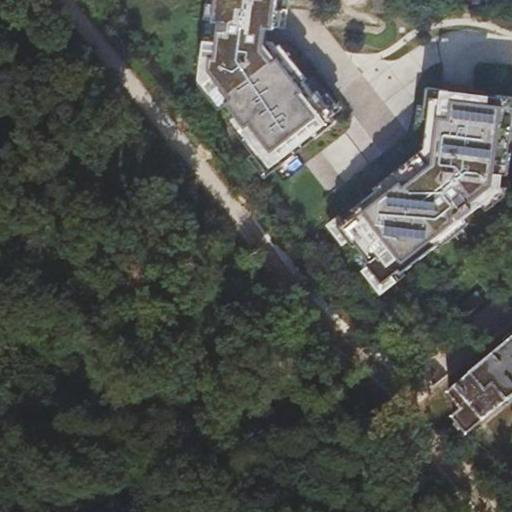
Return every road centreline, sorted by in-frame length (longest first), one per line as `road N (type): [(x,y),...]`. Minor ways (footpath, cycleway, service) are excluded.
road 1 (track): [(402,410),(63,0)]
road 2 (track): [(487,511),(402,410)]
